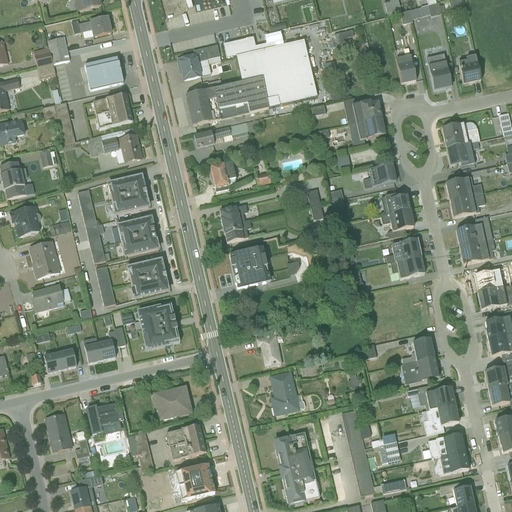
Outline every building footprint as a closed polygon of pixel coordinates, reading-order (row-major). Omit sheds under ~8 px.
[(73,0),(77,17),(105,11),(102,0),(73,0)] [(197,12),(195,0),(170,0),(174,23),(194,19),(193,13),(197,12)] [(404,24),(431,18),(429,8),(392,16),(394,29),(405,27),(404,24)] [(277,12),(257,16),(258,23),(269,20),(270,23),(266,24),(268,34),(281,31),(277,12)] [(298,30),(282,30),(282,39),(303,38),(302,20),(298,20),(298,30)] [(85,45),(118,38),(114,22),(81,30),(85,45)] [(216,47),(232,45),(232,38),(215,40),(216,47)] [(42,53),(28,55),(31,84),(48,82),(46,66),(60,64),(57,42),(41,44),(42,53)] [(236,45),(227,47),(231,63),(216,66),(218,74),(242,68),(236,45)] [(0,72),(9,70),(3,48),(0,48),(0,72)] [(179,85),(196,80),(190,57),(173,62),(179,85)] [(396,89),(411,86),(405,59),(389,62),(396,89)] [(459,89),(478,85),(472,59),(452,63),(459,89)] [(429,94),(446,90),(440,63),(422,67),(429,94)] [(86,96),(120,88),(115,65),(81,73),(86,96)] [(188,130),(215,123),(288,110),(278,77),(180,100),(188,130)] [(19,94),(17,84),(0,86),(0,117),(10,115),(7,96),(19,94)] [(103,136),(135,128),(128,100),(96,108),(103,136)] [(348,109),(352,127),(377,122),(373,103),(348,109)] [(317,110),(303,111),(304,119),(318,118),(317,110)] [(494,141),(505,139),(500,117),(490,119),(494,141)] [(356,144),(381,138),(377,122),(352,127),(356,144)] [(10,144),(28,141),(24,125),(0,129),(0,150),(11,149),(10,144)] [(434,133),(438,154),(464,148),(460,127),(434,133)] [(191,153),(226,144),(222,130),(187,139),(191,153)] [(309,142),(320,141),(320,134),(308,135),(309,142)] [(79,145),(84,161),(97,157),(92,141),(79,145)] [(127,169),(145,164),(139,141),(120,146),(127,169)] [(112,154),(111,143),(96,144),(97,155),(112,154)] [(442,171),(468,165),(464,148),(438,154),(442,171)] [(110,168),(116,167),(113,152),(107,154),(110,168)] [(48,172),(47,155),(33,155),(33,172),(48,172)] [(511,155),(497,159),(500,177),(511,174),(511,155)] [(333,169),(341,167),(340,161),(331,163),(333,169)] [(232,187),(227,166),(204,171),(210,192),(232,187)] [(8,206),(29,201),(21,167),(1,172),(8,206)] [(367,192),(391,186),(387,169),(363,174),(367,192)] [(250,188),(262,187),(262,177),(250,178),(250,188)] [(440,187),(444,205),(478,197),(474,180),(440,187)] [(119,221),(152,214),(145,182),(112,189),(119,221)] [(305,223),(314,221),(307,194),(298,196),(305,223)] [(321,196),(323,207),(335,204),(333,194),(321,196)] [(378,200),(382,218),(404,213),(400,195),(378,200)] [(447,222),(482,215),(478,197),(444,205),(447,222)] [(18,244),(43,237),(36,210),(11,217),(18,244)] [(213,215),(217,231),(240,226),(236,210),(213,215)] [(385,235),(408,231),(404,213),(382,218),(385,235)] [(129,263),(163,255),(156,224),(122,232),(129,263)] [(46,229),(48,238),(62,235),(60,226),(46,229)] [(220,247),(243,242),(240,226),(217,231),(220,247)] [(451,235),(455,251),(487,243),(483,227),(451,235)] [(387,247),(391,266),(415,261),(411,242),(387,247)] [(459,270),(492,263),(487,243),(455,251),(459,270)] [(38,286),(61,280),(53,247),(30,252),(38,286)] [(243,293),(269,287),(261,253),(235,259),(235,260),(228,262),(236,294),(243,292),(243,293)] [(394,283),(418,277),(415,261),(391,266),(394,283)] [(138,304),(173,296),(165,264),(131,272),(138,304)] [(37,317),(67,308),(61,290),(31,299),(37,317)] [(475,314),(502,308),(499,291),(471,297),(475,314)] [(146,356),(179,348),(169,310),(136,318),(146,356)] [(71,316),(73,324),(84,320),(81,312),(71,316)] [(113,320),(116,331),(129,327),(125,316),(113,320)] [(480,326),(483,343),(510,338),(506,321),(480,326)] [(112,353),(118,352),(114,336),(107,338),(108,346),(97,349),(101,366),(114,363),(112,353)] [(486,360),(511,354),(511,349),(510,338),(483,343),(486,360)] [(259,374),(280,369),(272,339),(252,344),(259,374)] [(406,346),(409,366),(432,362),(428,342),(406,346)] [(87,370),(101,366),(97,349),(83,352),(87,370)] [(356,362),(365,363),(366,355),(357,354),(356,362)] [(56,358),(61,376),(75,372),(71,355),(56,358)] [(18,359),(21,366),(28,363),(25,356),(18,359)] [(46,379),(61,376),(56,358),(42,361),(46,379)] [(0,384),(11,381),(6,361),(0,362),(0,384)] [(413,386),(435,382),(432,362),(409,366),(413,386)] [(480,376),(483,393),(503,389),(500,372),(480,376)] [(271,422),(297,415),(288,376),(261,382),(271,422)] [(32,392),(40,390),(38,382),(31,384),(32,392)] [(486,408),(506,405),(503,389),(483,393),(486,408)] [(162,427),(195,420),(189,391),(156,398),(162,427)] [(430,413),(451,408),(447,391),(426,396),(430,413)] [(121,428),(116,407),(87,414),(94,441),(106,438),(104,432),(121,428)] [(434,431),(455,426),(451,408),(430,413),(434,431)] [(350,501),(364,498),(348,415),(334,418),(350,501)] [(53,457),(74,452),(66,418),(45,423),(53,457)] [(489,426),(492,440),(511,435),(511,426),(511,421),(489,426)] [(419,440),(430,437),(426,423),(415,426),(419,440)] [(175,467),(208,460),(202,432),(168,440),(175,467)] [(0,466),(11,464),(5,434),(0,435),(0,466)] [(496,458),(511,454),(511,435),(492,440),(496,458)] [(364,453),(369,452),(372,467),(379,466),(379,463),(392,461),(387,437),(374,440),(374,443),(362,445),(364,453)] [(436,442),(441,461),(461,456),(456,437),(436,442)] [(284,509),(314,502),(299,438),(269,445),(284,509)] [(323,453),(323,442),(315,442),(315,453),(323,453)] [(445,478),(465,473),(461,456),(441,461),(445,478)] [(173,477),(180,506),(213,498),(207,470),(173,477)] [(327,493),(334,491),(330,480),(323,482),(327,493)] [(396,485),(375,487),(376,495),(397,492),(396,485)] [(466,493),(451,497),(450,491),(437,493),(439,502),(451,499),(453,511),(463,511),(470,510),(466,493)] [(73,497),(76,511),(93,511),(89,493),(73,497)]
